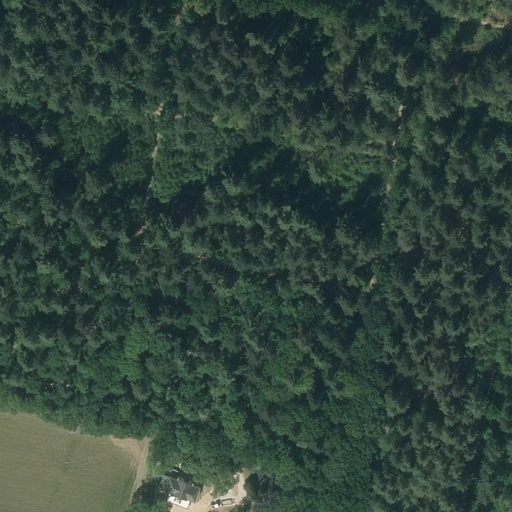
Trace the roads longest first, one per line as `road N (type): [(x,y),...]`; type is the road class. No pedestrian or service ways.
road 1 (track): [(339,511),(329,495),(368,297),(0,229)]
road 2 (unknown): [(0,347),(63,328),(93,334),(155,309),(238,331),(266,326),(352,277),(399,291),(458,355),(511,367)]
road 3 (track): [(511,257),(418,207),(391,167),(363,153),(0,87)]
road 4 (track): [(329,495),(305,467),(274,452),(0,403)]
road 5 (unknown): [(122,326),(170,0)]
road 6 (track): [(368,297),(419,0)]
road 7 (track): [(511,264),(463,511)]
road 8 (unknown): [(325,0),(511,27)]
